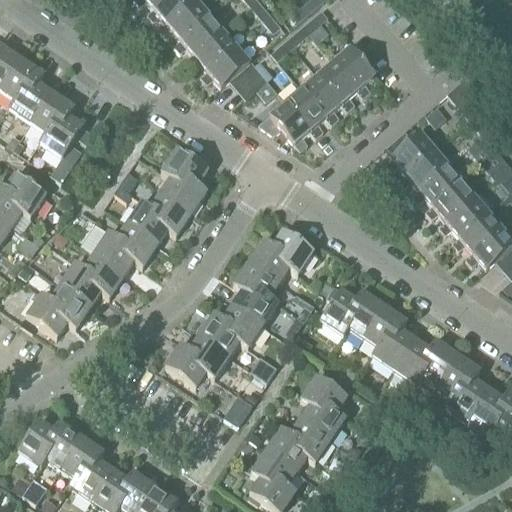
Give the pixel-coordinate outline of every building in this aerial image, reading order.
[(138,0),(132,5),(139,13),(146,7),(152,15),(169,0),(138,0)] [(169,0),(152,15),(146,20),(152,28),(159,23),(166,31),(195,7),(189,0),(169,0)] [(251,0),(237,0),(248,12),(256,5),(251,0)] [(313,1),(312,0),(307,0),(311,3),(298,14),(305,23),(316,13),(321,9),(313,1)] [(331,0),(314,0),(313,1),(321,9),(331,0)] [(477,22),(459,0),(447,0),(431,13),(454,41),(477,22)] [(269,21),(256,5),(248,12),(261,28),(269,21)] [(166,31),(160,37),(166,44),(173,39),(179,46),(208,22),(202,15),(195,7),(166,31)] [(305,23),(298,14),(287,24),(294,32),(305,23)] [(280,34),(269,21),(261,28),(272,40),(280,34)] [(179,46),(172,52),(179,60),(186,55),(192,62),(221,37),(208,22),(179,46)] [(313,23),(302,33),(308,41),(320,31),(313,23)] [(192,62),(186,68),(192,75),(199,70),(206,78),(235,54),(221,37),(192,62)] [(466,57),(476,47),(466,37),(456,47),(466,57)] [(295,38),(286,46),(293,55),(302,46),(295,38)] [(279,52),(270,60),(277,68),(286,60),(279,52)] [(206,78),(200,84),(206,91),(213,86),(220,95),(229,87),(249,70),(235,54),(206,78)] [(0,55),(0,90),(16,66),(0,55)] [(348,55),(332,69),(356,98),(362,105),(369,98),(364,91),(372,84),(348,55)] [(40,82),(16,66),(0,90),(0,97),(12,105),(13,106),(21,95),(28,99),(34,89),(35,90),(40,82)] [(249,70),(229,87),(236,96),(258,78),(250,68),(249,70)] [(332,69),(316,82),(341,111),(346,118),(354,112),(349,104),(356,98),(332,69)] [(511,93),(511,75),(508,71),(499,78),(511,94),(511,93)] [(258,78),(236,96),(244,106),(255,97),(266,87),(258,78)] [(316,82),(300,96),(324,125),(330,131),(337,125),(332,118),(341,111),(316,82)] [(464,84),(455,93),(473,114),(482,106),(464,84)] [(50,100),(49,99),(35,90),(34,89),(28,99),(21,95),(13,106),(12,105),(6,116),(27,130),(28,131),(50,100)] [(473,114),(455,93),(446,100),(464,121),(473,114)] [(300,96),(284,109),(309,138),(314,145),(322,139),(317,131),(324,125),(300,96)] [(73,115),(50,100),(28,131),(41,139),(42,140),(50,129),(59,135),(66,124),(67,125),(73,115)] [(482,106),(473,114),(491,136),(501,128),(482,106)] [(268,123),(256,133),(273,145),(281,138),(293,152),(294,151),(299,158),(307,152),(302,144),(309,138),(284,109),(268,123)] [(464,121),(481,141),(483,143),(491,136),(473,114),(464,121)] [(50,182),(60,189),(61,187),(77,163),(80,158),(79,157),(78,157),(76,155),(69,151),(81,134),(67,125),(66,124),(59,135),(50,129),(42,140),(41,139),(35,148),(60,165),(61,166),(50,182)] [(392,166),(385,172),(391,179),(398,173),(399,174),(405,181),(434,157),(420,140),(412,147),(404,139),(386,154),(393,163),(391,165),(392,166)] [(483,143),(481,141),(466,154),(479,170),(494,157),(482,144),(483,143)] [(12,142),(5,152),(12,157),(19,147),(12,142)] [(176,157),(160,180),(168,186),(169,185),(180,192),(185,185),(197,193),(207,178),(176,157)] [(405,181),(398,187),(404,194),(411,189),(418,197),(447,172),(434,157),(405,181)] [(511,176),(505,168),(497,174),(506,185),(511,180),(511,176)] [(418,197),(411,202),(418,210),(425,205),(432,213),(461,188),(447,172),(418,197)] [(497,174),(490,181),(499,191),(506,185),(497,174)] [(11,180),(1,195),(1,196),(12,204),(7,211),(19,219),(18,220),(27,225),(43,202),(11,180)] [(128,180),(118,193),(127,199),(136,186),(128,180)] [(168,186),(158,200),(190,222),(206,198),(197,193),(185,185),(180,192),(169,185),(168,186)] [(432,213),(425,219),(431,226),(439,221),(445,228),(474,204),(467,196),(461,188),(432,213)] [(118,193),(113,200),(126,209),(131,202),(127,199),(118,193)] [(0,194),(0,227),(8,234),(18,220),(19,219),(7,211),(12,204),(1,196),(1,195),(0,194)] [(149,214),(148,215),(159,222),(155,228),(167,236),(167,237),(175,243),(190,222),(158,200),(149,214)] [(445,228),(438,234),(444,241),(451,236),(458,244),(487,219),(474,204),(445,228)] [(138,212),(126,232),(156,253),(167,237),(167,236),(155,228),(159,222),(148,215),(149,214),(141,209),(138,212)] [(458,244),(451,249),(458,257),(465,252),(472,260),(501,236),(487,219),(458,244)] [(0,227),(0,245),(8,234),(0,227)] [(88,240),(80,252),(93,261),(92,263),(123,284),(133,269),(134,268),(123,260),(127,254),(116,246),(116,245),(108,240),(94,230),(88,240)] [(116,245),(116,246),(127,254),(123,260),(134,268),(133,269),(142,274),(156,253),(126,232),(116,245)] [(472,260),(465,266),(471,273),(479,268),(486,277),(495,269),(511,254),(511,249),(501,236),(472,260)] [(271,253),(271,254),(283,262),(277,270),(289,278),(288,278),(297,284),(313,259),(282,238),(271,253)] [(43,246),(37,241),(32,247),(39,252),(43,246)] [(263,248),(247,270),(279,292),(288,278),(289,278),(277,270),(283,262),(271,254),(271,253),(263,248)] [(511,254),(495,269),(503,278),(511,269),(511,254)] [(80,266),(76,272),(83,277),(82,278),(94,285),(90,292),(100,299),(108,306),(123,284),(92,263),(87,271),(80,266)] [(511,269),(503,278),(511,287),(511,285),(511,269)] [(247,270),(233,292),(241,298),(253,306),(258,299),(269,306),(279,292),(247,270)] [(17,280),(26,286),(33,275),(27,271),(17,280)] [(74,271),(59,293),(90,313),(100,299),(90,292),(94,285),(82,278),(83,277),(76,272),(74,271)] [(50,307),(49,308),(60,316),(56,322),(67,330),(67,331),(75,336),(90,313),(59,293),(50,307)] [(332,309),(319,329),(342,345),(348,335),(355,324),(348,319),(357,307),(356,306),(341,296),(340,298),(333,293),(325,305),(332,309)] [(37,300),(29,295),(24,302),(32,307),(37,300)] [(241,298),(232,312),(263,334),(278,312),(269,306),(258,299),(253,306),(241,298)] [(355,324),(348,335),(362,345),(383,314),(361,299),(356,306),(357,307),(348,319),(355,324)] [(25,325),(20,331),(31,339),(36,332),(55,345),(56,346),(67,331),(67,330),(56,322),(60,316),(49,308),(50,307),(40,300),(39,302),(34,309),(23,324),(25,325)] [(222,327),(234,335),(228,343),(239,351),(239,352),(247,357),(263,334),(232,312),(222,327)] [(296,324),(303,329),(310,317),(303,313),(296,324)] [(383,314),(362,345),(376,354),(377,354),(384,344),(391,349),(399,337),(400,337),(406,329),(383,314)] [(214,321),(198,343),(230,365),(239,352),(239,351),(228,343),(234,335),(222,327),(214,321)] [(302,329),(295,324),(288,335),(296,340),(302,329)] [(376,354),(370,362),(393,378),(414,347),(400,337),(399,337),(391,349),(384,344),(377,354),(376,354)] [(198,343),(189,358),(201,365),(194,374),(205,382),(215,388),(230,365),(198,343)] [(414,347),(393,378),(416,394),(422,385),(421,385),(428,373),(421,368),(429,357),(428,356),(414,347)] [(428,373),(421,385),(422,385),(435,395),(436,395),(457,363),(434,348),(428,356),(429,357),(421,368),(428,373)] [(180,352),(164,376),(195,397),(205,382),(194,374),(201,365),(189,358),(180,352)] [(329,362),(319,355),(314,363),(324,370),(329,362)] [(457,363),(436,395),(449,404),(450,404),(458,393),(465,398),(472,387),(473,388),(479,379),(457,363)] [(333,366),(326,376),(336,383),(343,373),(333,366)] [(344,371),(343,373),(336,383),(345,389),(353,378),(344,371)] [(315,384),(299,407),(308,413),(309,413),(320,420),(325,413),(336,420),(336,419),(351,398),(341,391),(336,398),(315,384)] [(449,404),(443,412),(466,428),(487,397),(473,388),(472,387),(465,398),(458,393),(450,404),(449,404)] [(487,397),(466,428),(489,443),(495,435),(494,434),(502,423),(494,417),(501,407),(487,397)] [(501,407),(494,417),(502,423),(494,434),(495,435),(510,445),(511,441),(511,400),(507,398),(501,407)] [(256,404),(248,399),(243,406),(252,412),(252,411),(257,405),(256,404)] [(416,418),(405,411),(397,423),(408,431),(416,418)] [(308,413),(298,427),(330,448),(345,425),(336,419),(336,420),(325,413),(320,420),(309,413),(308,413)] [(223,423),(222,424),(237,434),(242,426),(240,424),(228,416),(223,423)] [(440,434),(425,424),(416,437),(431,447),(440,434)] [(38,427),(17,459),(40,474),(46,466),(45,465),(53,454),(46,449),(53,438),(52,437),(38,427)] [(289,441),(289,442),(300,449),(295,457),(306,464),(306,465),(314,471),(330,448),(298,427),(289,441)] [(53,454),(45,465),(46,466),(60,475),(81,444),(58,429),(52,437),(53,438),(46,449),(53,454)] [(281,435),(265,458),(296,479),(306,465),(306,464),(295,457),(300,449),(289,442),(289,441),(281,435)] [(246,444),(256,452),(261,446),(250,438),(246,444)] [(81,444),(60,475),(74,484),(75,485),(82,474),(90,479),(97,467),(98,468),(104,459),(81,444)] [(248,461),(253,453),(245,448),(240,456),(248,461)] [(355,465),(361,456),(356,452),(349,454),(346,459),(355,465)] [(265,458),(250,481),(258,486),(259,486),(270,493),(275,486),(286,494),(287,493),(296,479),(265,458)] [(74,484),(68,493),(91,508),(112,477),(98,468),(97,467),(90,479),(82,474),(75,485),(74,484)] [(112,477),(91,508),(95,511),(120,511),(126,503),(119,498),(126,487),(112,477)] [(141,511),(154,493),(131,478),(126,487),(119,498),(126,503),(120,511),(141,511)] [(28,489),(27,489),(19,483),(11,495),(20,501),(27,491),(28,489)] [(328,483),(321,494),(332,501),(339,490),(328,483)] [(258,486),(248,501),(264,511),(286,511),(295,499),(287,493),(286,494),(275,486),(270,493),(259,486),(258,486)] [(27,491),(20,501),(35,511),(43,499),(35,493),(33,496),(27,491)] [(154,493),(141,511),(174,511),(177,509),(154,493)]
